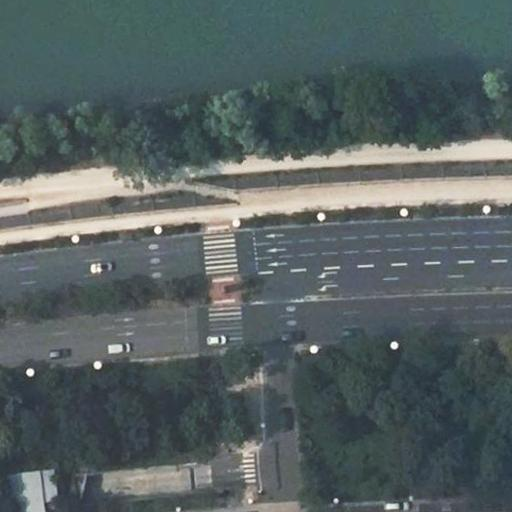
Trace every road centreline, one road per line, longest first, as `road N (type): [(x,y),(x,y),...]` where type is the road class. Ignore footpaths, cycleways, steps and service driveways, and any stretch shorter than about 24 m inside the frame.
road 1 (primary): [(511,241),(247,252),(0,281)]
road 2 (primary): [(0,349),(228,325),(511,314)]
